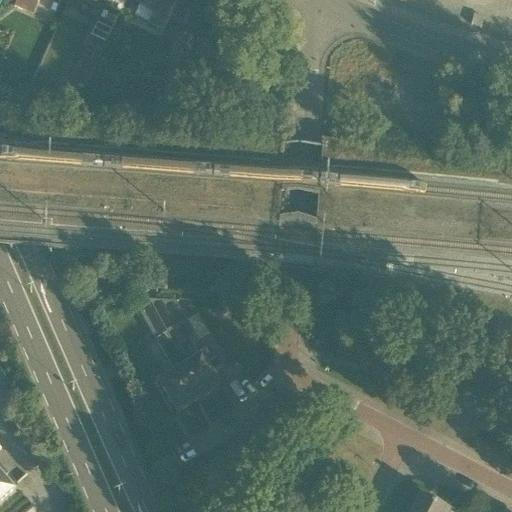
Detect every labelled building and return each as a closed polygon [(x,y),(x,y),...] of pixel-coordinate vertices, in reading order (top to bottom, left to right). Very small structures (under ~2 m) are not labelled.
[(17,0),(14,8),(33,16),(39,0),(17,0)] [(86,0),(80,15),(88,19),(96,4),(98,5),(100,0),(86,0)] [(154,15),(149,25),(163,32),(178,0),(142,0),(139,7),(154,15)] [(198,35),(189,90),(216,94),(225,39),(198,35)] [(174,36),(171,56),(167,76),(170,76),(166,99),(183,102),(187,79),(193,39),(174,36)] [(79,63),(94,71),(100,58),(85,50),(79,63)] [(185,369),(182,370),(200,400),(215,391),(217,385),(212,376),(224,369),(219,360),(206,367),(202,360),(193,345),(198,342),(175,303),(149,302),(161,325),(160,325),(165,335),(165,336),(185,369)] [(177,414),(200,400),(182,370),(185,369),(165,336),(156,341),(175,374),(159,384),(177,414)] [(0,501),(12,491),(2,479),(7,475),(0,466),(0,501)] [(446,511),(420,499),(413,511),(446,511)]
